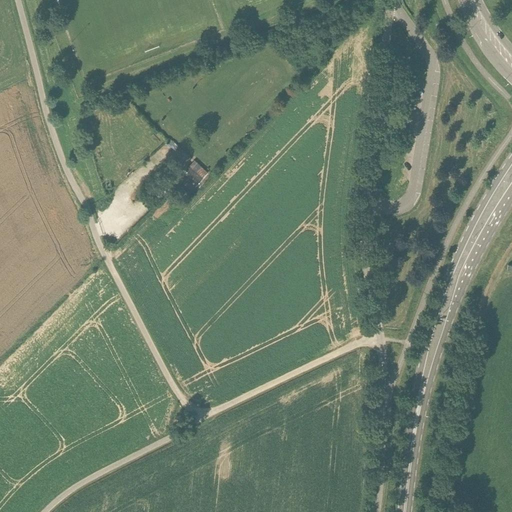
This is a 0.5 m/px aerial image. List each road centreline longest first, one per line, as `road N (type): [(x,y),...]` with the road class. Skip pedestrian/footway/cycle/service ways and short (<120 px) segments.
road 1 (unclassified): [(196,421),(69,175),(16,0)]
road 2 (primary): [(511,160),(467,235),(435,313),(408,429),(402,511)]
road 3 (unclassified): [(379,336),(363,230),(378,203),(368,176),(390,0)]
road 4 (primary): [(406,511),(444,335),(511,200)]
road 5 (unclassified): [(196,421),(379,336)]
road 6 (unclassified): [(376,511),(379,336)]
road 7 (unclassified): [(46,511),(196,421)]
